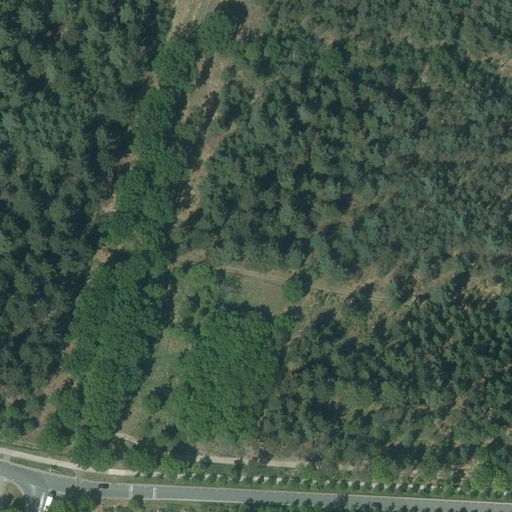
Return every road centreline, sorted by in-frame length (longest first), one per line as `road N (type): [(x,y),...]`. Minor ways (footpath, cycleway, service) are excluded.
road 1 (track): [(511,478),(186,458),(120,435),(50,448),(0,440)]
road 2 (track): [(66,445),(208,0)]
road 3 (primary): [(511,511),(47,482)]
road 4 (track): [(130,251),(511,313)]
